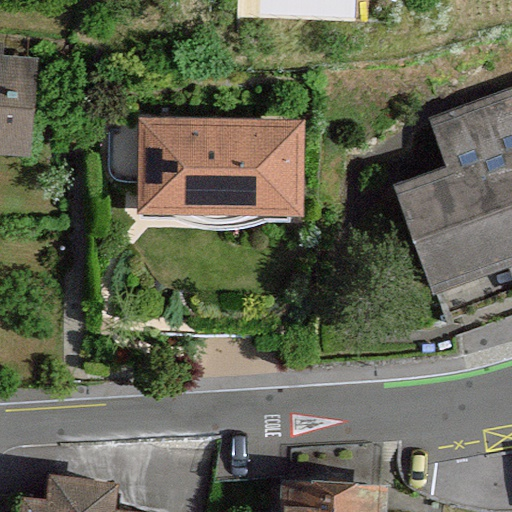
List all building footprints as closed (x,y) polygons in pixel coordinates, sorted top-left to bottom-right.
[(0,36),(0,148),(38,149),(41,52),(8,51),(9,37),(0,36)] [(395,179),(447,320),(511,296),(511,83),(427,114),(445,162),(395,179)] [(147,114),(146,204),(309,205),(309,115),(147,114)] [(26,491),(23,511),(176,511),(177,509),(121,502),(124,475),(54,467),(51,494),(26,491)] [(291,472),(287,511),(390,511),(393,479),(291,472)]
